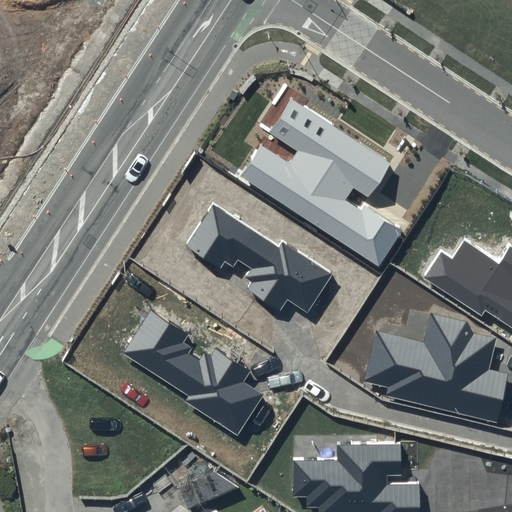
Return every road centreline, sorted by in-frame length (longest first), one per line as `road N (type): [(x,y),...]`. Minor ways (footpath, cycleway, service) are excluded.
road 1 (secondary): [(0,324),(214,0)]
road 2 (residential): [(294,0),(511,141)]
